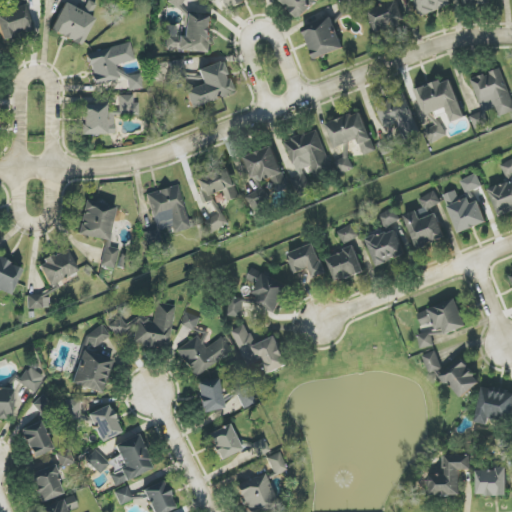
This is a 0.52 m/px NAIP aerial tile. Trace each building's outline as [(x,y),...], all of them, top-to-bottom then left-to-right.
[(184,0),(168,0),(168,1),(180,8),(184,0)] [(247,0),(224,0),(228,8),(247,0)] [(280,0),(299,19),(318,0),(280,0)] [(406,23),(397,0),(367,11),(376,34),(406,23)] [(452,5),(450,0),(414,0),(421,17),(452,5)] [(352,1),(340,1),(340,13),(352,13),(352,1)] [(80,46),(95,19),(65,3),(50,30),(80,46)] [(33,31),(25,6),(0,13),(0,32),(2,40),(33,31)] [(164,49),(208,53),(211,16),(186,14),(184,38),(176,37),(176,26),(166,25),(164,49)] [(303,28),(315,60),(344,49),(331,17),(303,28)] [(94,85),(118,80),(115,64),(134,61),(130,44),(88,53),(94,85)] [(171,79),(185,78),(184,60),(170,61),(171,79)] [(198,70),(203,84),(184,91),(191,108),(233,93),(221,61),(198,70)] [(471,79),(482,112),(471,116),(475,129),(489,125),(485,112),(497,108),(499,116),(511,112),(511,102),(502,69),(471,79)] [(127,76),(128,91),(142,90),(141,75),(127,76)] [(465,118),(451,80),(442,83),(441,81),(416,91),(425,116),(446,108),(452,123),(465,118)] [(375,105),(385,129),(398,124),(405,142),(421,136),(405,93),(375,105)] [(133,95),(119,96),(119,115),(139,114),(138,103),(133,103),(133,95)] [(81,104),(82,135),(114,135),(114,115),(106,115),(106,104),(81,104)] [(358,140),(364,155),(376,151),(361,112),(327,124),(336,148),(358,140)] [(447,135),(441,123),(425,132),(432,144),(447,135)] [(315,179),(333,172),(318,130),(285,142),(298,176),(292,178),(298,195),(312,190),(304,169),(311,167),(315,179)] [(379,142),(383,155),(396,151),(392,138),(379,142)] [(288,187),(273,146),(245,157),(258,192),(247,196),(254,215),(272,208),(262,182),(270,179),(275,192),(288,187)] [(354,167),(348,157),(336,164),(342,175),(354,167)] [(511,176),(511,159),(501,166),(508,179),(511,176)] [(195,178),(205,205),(216,201),(214,196),(224,192),(227,202),(240,198),(229,167),(195,178)] [(466,193),(482,186),(477,174),(460,181),(466,193)] [(511,181),(489,191),(500,218),(511,212),(511,181)] [(190,229),(178,185),(147,194),(156,229),(144,233),(148,247),(162,243),(158,230),(171,227),(173,234),(190,229)] [(459,234),(487,223),(479,201),(471,204),(468,199),(460,202),(456,191),(445,195),(459,234)] [(447,237),(434,210),(442,206),(435,192),(419,199),(423,208),(404,217),(419,250),(447,237)] [(101,267),(115,269),(118,249),(108,247),(115,206),(84,201),(78,235),(106,240),(101,267)] [(401,221),(395,208),(381,215),(387,228),(401,221)] [(212,234),(229,223),(221,212),(205,222),(212,234)] [(343,245),(360,238),(355,224),(338,231),(343,245)] [(367,239),(377,266),(406,256),(397,229),(367,239)] [(326,276),(315,244),(289,253),(296,274),(310,269),(314,280),(326,276)] [(327,258),(337,283),(365,272),(355,247),(327,258)] [(78,271),(66,249),(37,265),(49,287),(78,271)] [(0,291),(10,296),(22,269),(0,259),(0,291)] [(288,287),(251,270),(247,280),(257,285),(254,294),(258,296),(255,303),(277,313),(288,287)] [(48,308),(48,294),(27,295),(28,309),(48,308)] [(418,313),(422,327),(433,322),(437,331),(431,333),(432,334),(444,330),(445,335),(467,327),(457,299),(418,313)] [(243,300),(230,300),(229,317),(243,318),(243,300)] [(175,306),(156,303),(152,326),(148,319),(139,317),(125,325),(121,318),(108,325),(113,334),(128,337),(128,332),(135,328),(132,345),(167,351),(175,306)] [(201,318),(187,313),(182,326),(196,331),(201,318)] [(102,394),(113,358),(99,354),(107,328),(91,323),(73,385),(102,394)] [(289,366),(277,337),(255,345),(247,325),(232,331),(247,367),(263,361),(268,374),(289,366)] [(222,337),(206,348),(201,341),(206,337),(202,331),(175,349),(194,377),(232,352),(222,337)] [(421,350),(435,346),(431,332),(417,336),(421,350)] [(430,375),(443,369),(435,351),(422,357),(430,375)] [(480,385),(465,360),(439,376),(445,386),(451,383),(459,397),(480,385)] [(18,383),(36,393),(44,376),(27,367),(18,383)] [(203,414),(224,409),(218,379),(196,384),(203,414)] [(256,403),(249,385),(235,391),(242,409),(256,403)] [(13,389),(0,388),(0,417),(12,418),(13,389)] [(477,423),(489,425),(490,418),(511,421),(511,392),(481,389),(477,423)] [(32,405),(43,417),(54,407),(43,395),(32,405)] [(66,400),(67,420),(81,420),(80,399),(66,400)] [(101,442),(121,433),(108,405),(88,415),(101,442)] [(53,449),(40,421),(20,431),(33,459),(53,449)] [(220,461),(241,451),(229,425),(208,435),(220,461)] [(115,444),(125,469),(110,475),(114,485),(152,470),(139,435),(115,444)] [(269,451),(263,439),(251,444),(258,457),(269,451)] [(74,463),(70,450),(57,454),(61,467),(74,463)] [(86,461),(100,475),(109,465),(95,451),(86,461)] [(286,471),(278,453),(266,458),(274,476),(286,471)] [(461,495),(460,470),(472,470),(471,455),(445,456),(445,475),(430,475),(430,496),(461,495)] [(63,495),(53,464),(28,473),(38,503),(63,495)] [(508,495),(507,469),(477,470),(478,496),(508,495)] [(235,487),(246,511),(254,511),(276,502),(263,474),(235,487)] [(168,511),(176,508),(163,481),(142,490),(152,511),(168,511)] [(132,501),(126,487),(114,492),(120,506),(132,501)] [(36,511),(67,511),(78,508),(73,496),(36,510),(36,511)]
